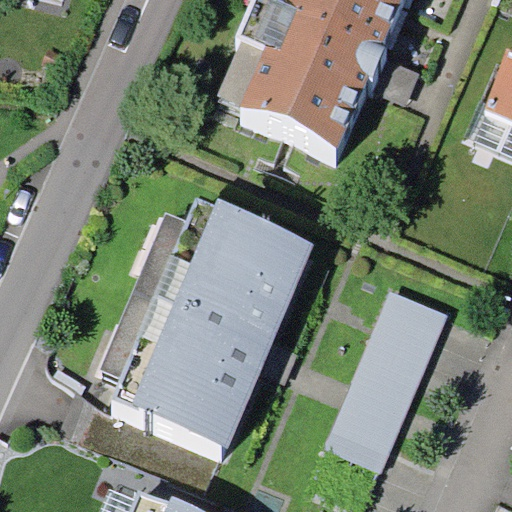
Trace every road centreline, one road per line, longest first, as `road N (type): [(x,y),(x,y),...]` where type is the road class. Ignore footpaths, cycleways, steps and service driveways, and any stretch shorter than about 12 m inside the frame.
road 1 (residential): [(0,337),(148,0)]
road 2 (residential): [(463,511),(511,402)]
